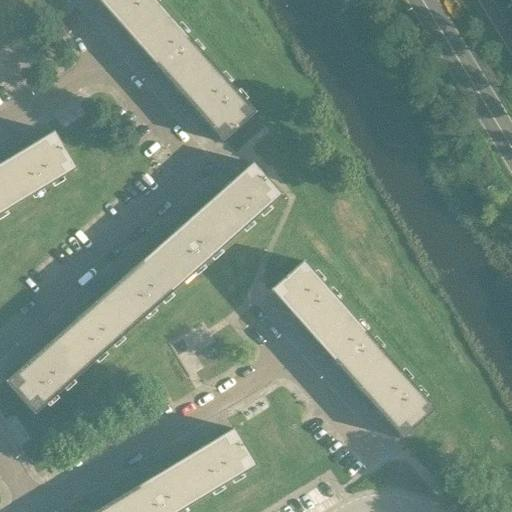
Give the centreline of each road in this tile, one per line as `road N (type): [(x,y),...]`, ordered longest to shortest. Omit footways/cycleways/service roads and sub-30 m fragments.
road 1 (residential): [(0,348),(182,184),(188,170),(183,141),(110,65)]
road 2 (residential): [(30,510),(286,358)]
road 3 (tertiary): [(511,151),(420,0)]
road 4 (residential): [(0,129),(110,65)]
road 5 (residential): [(370,450),(286,358)]
